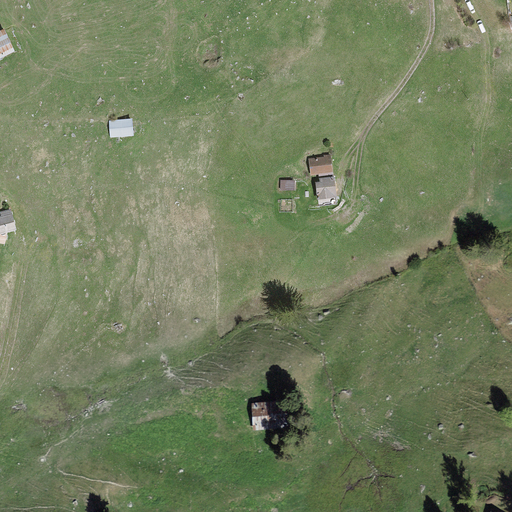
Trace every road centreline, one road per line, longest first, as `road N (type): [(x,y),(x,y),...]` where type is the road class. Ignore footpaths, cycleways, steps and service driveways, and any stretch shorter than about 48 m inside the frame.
road 1 (track): [(347,158),(395,104),(429,46),(434,0)]
road 2 (track): [(479,178),(492,41),(470,0)]
road 3 (track): [(25,248),(0,368)]
